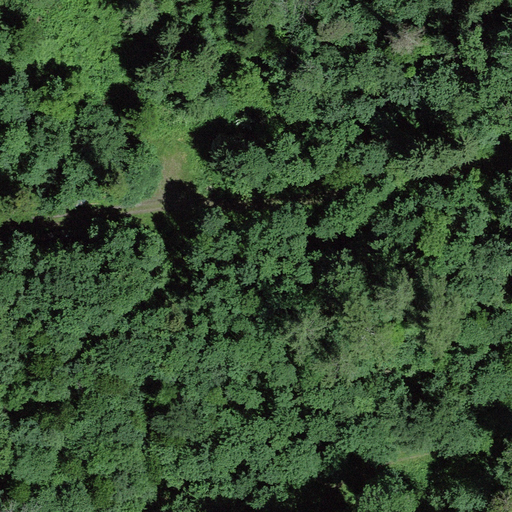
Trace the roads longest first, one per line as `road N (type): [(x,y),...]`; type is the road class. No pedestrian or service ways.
road 1 (track): [(511,155),(316,199),(199,192),(0,207)]
road 2 (track): [(305,511),(389,461),(511,427)]
